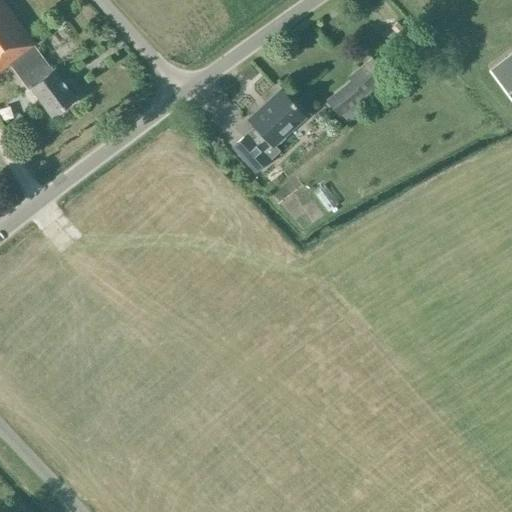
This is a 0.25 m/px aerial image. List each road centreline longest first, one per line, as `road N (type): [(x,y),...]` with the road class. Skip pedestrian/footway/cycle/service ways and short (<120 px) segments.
road 1 (unclassified): [(0,237),(180,95)]
road 2 (unclassified): [(180,95),(314,0)]
road 3 (unclassified): [(180,95),(95,0)]
